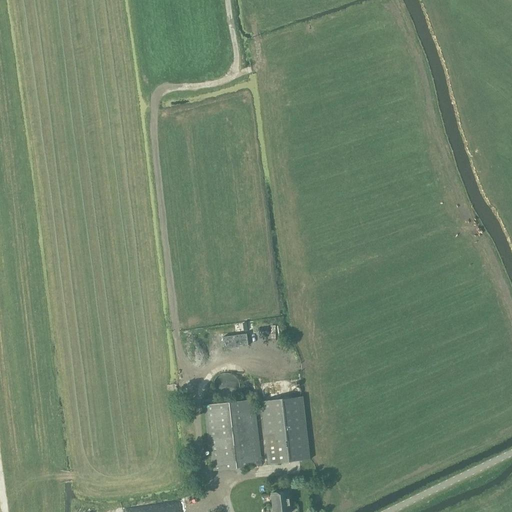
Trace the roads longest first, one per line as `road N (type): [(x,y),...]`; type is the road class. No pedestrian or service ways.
road 1 (track): [(254,25),(258,65),(171,89),(153,106),(177,354),(183,381),(198,398),(209,483),(227,511)]
road 2 (unclassified): [(397,511),(511,455)]
